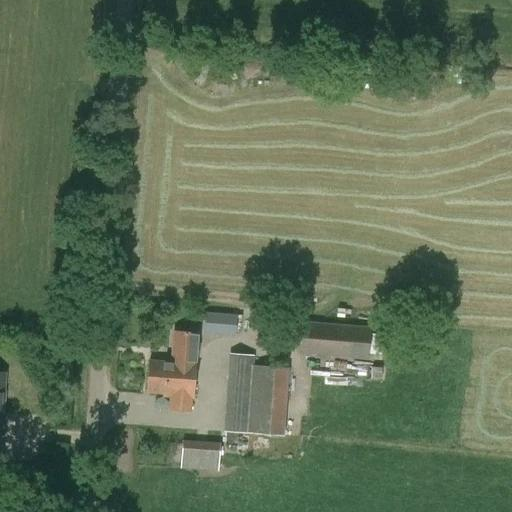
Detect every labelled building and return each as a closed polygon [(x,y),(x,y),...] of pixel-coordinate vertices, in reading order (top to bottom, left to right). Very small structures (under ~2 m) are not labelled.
[(404,69),(403,79),(402,99),(413,99),(417,99),(427,100),(427,99),(428,70),(404,69)] [(204,333),(234,336),(236,315),(206,312),(204,333)] [(370,327),(303,322),(301,353),(368,358),(370,327)] [(169,394),(169,396),(193,398),(197,334),(172,332),(171,362),(148,361),(146,393),(169,394)] [(230,353),(223,431),(248,433),(249,416),(254,366),(254,355),(230,353)] [(249,416),(248,433),(282,436),(288,368),(254,366),(249,416)] [(182,441),(180,467),(218,470),(219,444),(182,441)]
